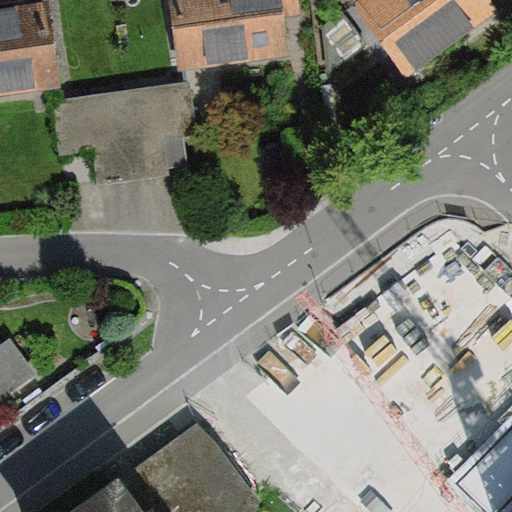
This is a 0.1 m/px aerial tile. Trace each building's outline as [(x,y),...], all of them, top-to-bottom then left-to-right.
[(280,0),(172,0),(182,75),(288,61),(280,0)] [(511,1),(510,0),(370,0),(418,68),(511,3),(511,1)] [(52,5),(0,11),(0,102),(63,95),(52,5)] [(511,309),(449,250),(375,327),(511,457),(511,309)] [(0,402),(44,375),(20,336),(0,347),(0,402)] [(172,446),(120,484),(141,511),(224,511),(322,440),(288,399),(188,466),(172,446)] [(141,511),(120,484),(83,511),(141,511)]
